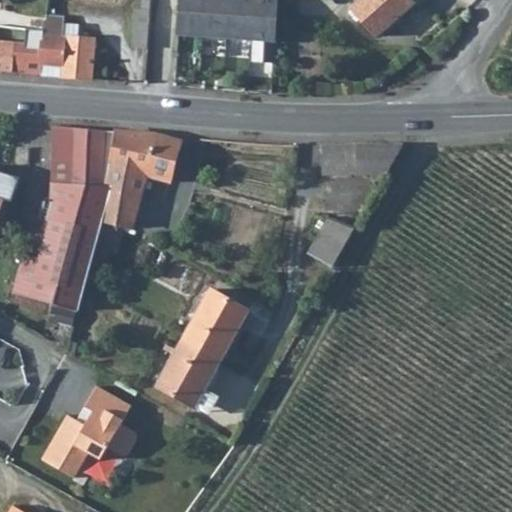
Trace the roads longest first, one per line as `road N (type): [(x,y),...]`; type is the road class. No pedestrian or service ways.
road 1 (track): [(209,511),(279,406),(437,117)]
road 2 (secondary): [(0,97),(240,116),(437,117)]
road 3 (unclassified): [(437,117),(440,93),(502,0)]
